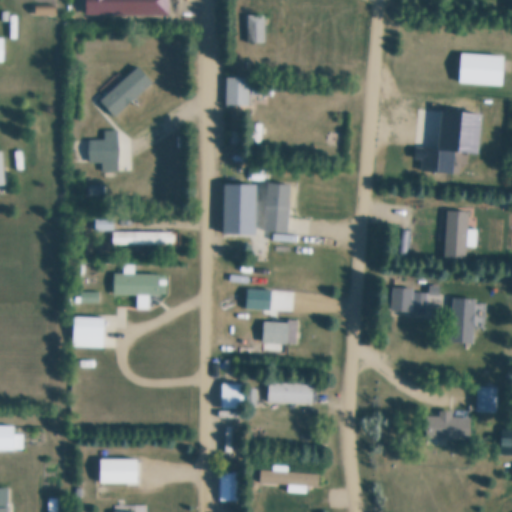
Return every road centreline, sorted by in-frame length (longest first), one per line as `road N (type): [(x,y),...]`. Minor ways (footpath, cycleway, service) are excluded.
road 1 (residential): [(384,0),(352,391),(364,511)]
road 2 (residential): [(212,0),(208,511)]
